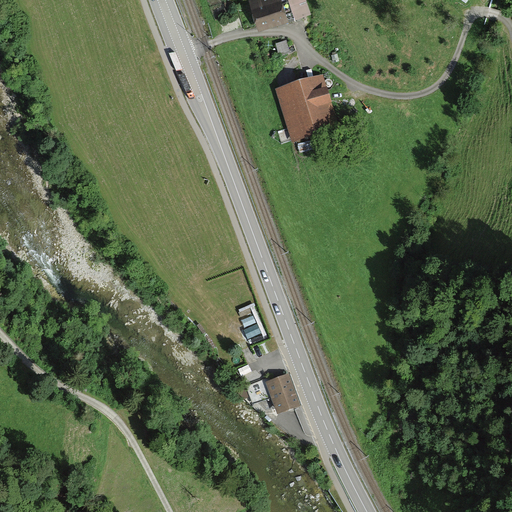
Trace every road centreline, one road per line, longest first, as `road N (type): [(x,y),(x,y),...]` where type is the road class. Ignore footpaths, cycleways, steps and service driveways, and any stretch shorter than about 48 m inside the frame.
road 1 (primary): [(182,54),(365,511)]
road 2 (residential): [(182,54),(236,35),(282,33),(358,85),(409,96),(438,84),(477,13),(499,14),(511,28)]
road 3 (track): [(172,511),(124,429),(99,405),(51,382),(0,332)]
